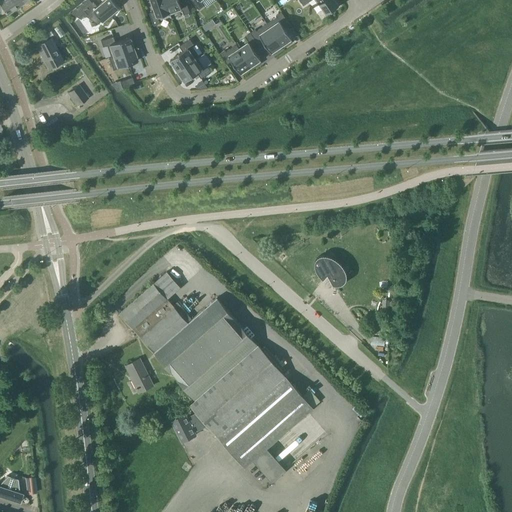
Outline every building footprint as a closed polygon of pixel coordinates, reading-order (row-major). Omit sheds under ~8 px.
[(4,0),(0,3),(0,4),(5,11),(4,12),(5,13),(6,12),(7,14),(27,0),(4,0)] [(101,0),(90,9),(99,20),(116,6),(110,0),(101,0)] [(171,21),(164,0),(151,5),(156,19),(158,25),(159,25),(171,21)] [(177,0),(164,0),(171,21),(183,16),(181,10),(177,0)] [(186,0),(185,0),(181,3),(185,12),(191,9),(186,0)] [(303,0),(301,2),(303,5),(311,0),(316,0),(326,15),(339,6),(334,0),(303,0)] [(277,17),(267,24),(269,28),(281,46),(283,45),(284,48),(292,42),(290,40),(292,39),(283,26),(289,23),(281,12),(276,15),(276,16),(277,17)] [(281,46),(269,28),(259,35),(271,53),(281,46)] [(36,46),(48,69),(62,61),(51,38),(36,46)] [(108,48),(112,59),(132,52),(128,40),(113,45),(107,47),(108,48)] [(249,42),(239,49),(251,67),(261,60),(253,47),(249,42)] [(170,60),(178,71),(195,59),(188,48),(183,52),(170,60)] [(251,67),(239,49),(229,56),(228,56),(232,61),(240,74),(251,67)] [(132,52),(112,59),(116,71),(122,69),(136,64),(132,52)] [(195,59),(178,71),(185,82),(198,73),(203,70),(195,59)] [(116,71),(110,73),(112,79),(124,75),(122,69),(116,71)] [(115,89),(134,82),(132,76),(113,82),(115,89)] [(67,93),(76,106),(88,98),(79,85),(67,93)] [(328,255),(328,256),(326,255),(324,255),(322,255),(320,256),(318,257),(317,258),(316,258),(317,259),(315,260),(315,262),(315,264),(314,264),(315,264),(315,266),(315,267),(315,266),(315,268),(315,269),(315,268),(316,270),(317,272),(318,274),(319,275),(319,276),(320,277),(321,277),(322,278),(322,279),(323,280),(328,275),(333,285),(335,285),(335,286),(335,285),(337,286),(339,286),(341,285),(343,284),(345,283),(346,281),(347,279),(347,277),(347,275),(347,273),(346,273),(346,271),(345,269),(344,268),(344,267),(344,268),(343,266),(342,264),(340,263),(340,262),(340,263),(339,261),(337,260),(336,259),(335,259),(334,258),(332,257),(330,256),(328,256),(328,255)] [(120,313),(140,336),(172,373),(173,373),(178,379),(196,400),(190,405),(245,467),(253,459),(272,481),(285,470),(266,448),(313,408),(217,298),(188,323),(187,322),(191,318),(177,302),(173,306),(167,299),(180,287),(167,272),(120,313)] [(372,343),(385,343),(385,336),(372,335),(372,343)] [(137,387),(139,392),(154,385),(140,358),(126,366),(132,377),(132,376),(134,379),(132,380),(136,388),(137,387)] [(188,418),(185,414),(172,421),(182,442),(196,435),(194,432),(205,426),(195,415),(188,418)] [(315,467),(322,462),(316,453),(330,443),(326,436),(304,452),(315,467)] [(299,458),(293,463),(304,477),(310,472),(299,458)] [(7,475),(0,483),(0,495),(7,498),(20,502),(23,493),(19,492),(18,479),(7,475)]
